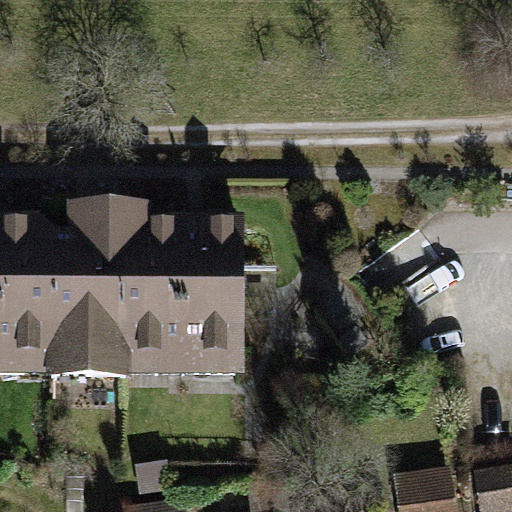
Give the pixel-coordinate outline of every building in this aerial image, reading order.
[(73,232),(0,232),(0,385),(237,385),(237,232),(73,232)] [(161,469),(133,473),(136,492),(163,488),(161,469)] [(447,511),(442,479),(392,487),(396,511),(447,511)] [(511,511),(511,479),(472,484),(475,511),(511,511)] [(174,511),(174,503),(122,511),(121,511),(174,511)]
